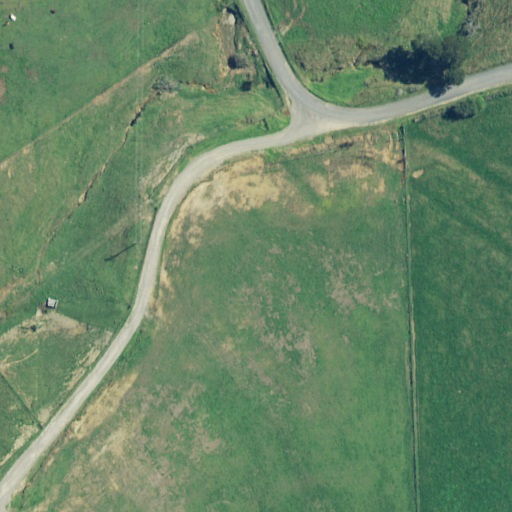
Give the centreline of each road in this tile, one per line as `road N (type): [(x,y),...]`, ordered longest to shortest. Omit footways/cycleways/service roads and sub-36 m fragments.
road 1 (track): [(3,511),(126,331),(171,199),(193,171),(292,132),(322,111)]
road 2 (residential): [(254,0),(293,85),(322,111),(385,112),(511,72)]
